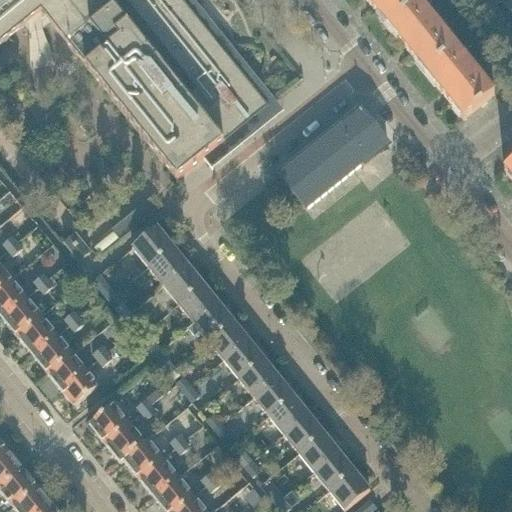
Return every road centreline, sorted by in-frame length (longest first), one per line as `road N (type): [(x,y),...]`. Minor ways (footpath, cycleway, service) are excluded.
road 1 (residential): [(366,71),(199,207),(194,222),(422,511)]
road 2 (residential): [(106,511),(0,381)]
road 3 (residential): [(453,174),(366,71)]
